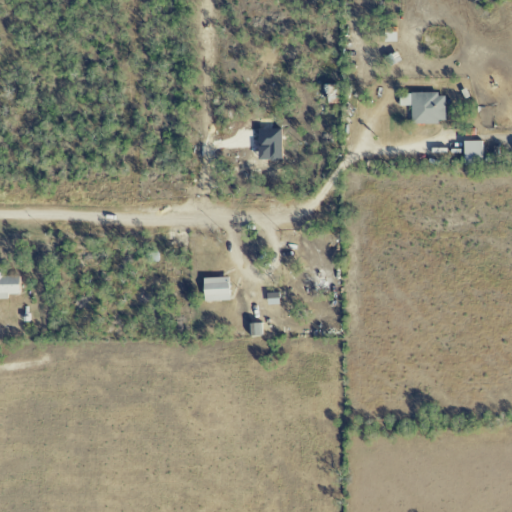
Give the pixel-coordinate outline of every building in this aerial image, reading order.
[(398,95),(409,94),(409,93),(436,93),(436,97),(443,96),(444,120),(437,120),(437,124),(410,125),(409,107),(398,107),(398,95)] [(256,131),(279,130),(280,160),(276,160),(276,162),(269,162),(269,160),(256,161),(256,147),(257,147),(256,131)] [(482,165),(481,141),(462,142),(463,165),(482,165)] [(18,295),(18,275),(0,275),(0,299),(9,300),(8,295),(18,295)] [(228,278),(202,279),(203,302),(229,301),(228,278)]
